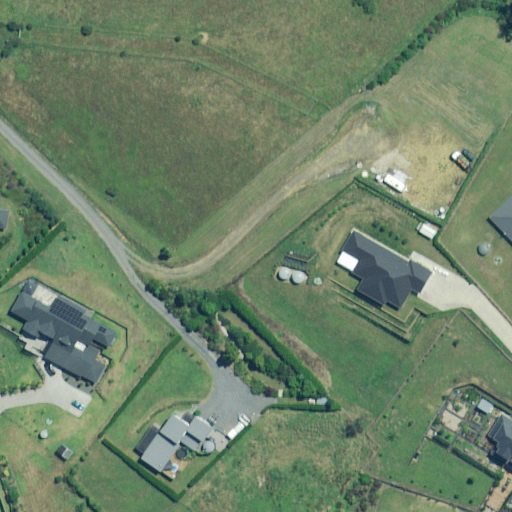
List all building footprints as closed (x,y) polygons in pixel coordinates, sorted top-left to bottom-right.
[(404,110),(391,99),(384,108),(397,119),(404,110)] [(511,194),(488,218),(511,241),(511,194)] [(408,262),(352,231),(341,251),(358,261),(352,272),(363,278),(357,289),(384,304),(386,300),(400,307),(410,288),(419,293),(431,272),(409,260),(408,262)] [(49,308),(19,292),(9,310),(27,320),(22,329),(37,338),(39,333),(53,340),(44,357),(94,383),(104,365),(93,359),(101,344),(106,347),(114,333),(82,315),(84,311),(56,295),(49,308)] [(511,421),(501,414),(488,435),(498,442),(490,453),(511,466),(511,421)] [(189,427),(172,416),(161,432),(155,428),(139,450),(144,453),(140,459),(159,473),(181,443),(194,453),(210,430),(195,419),(189,427)]
